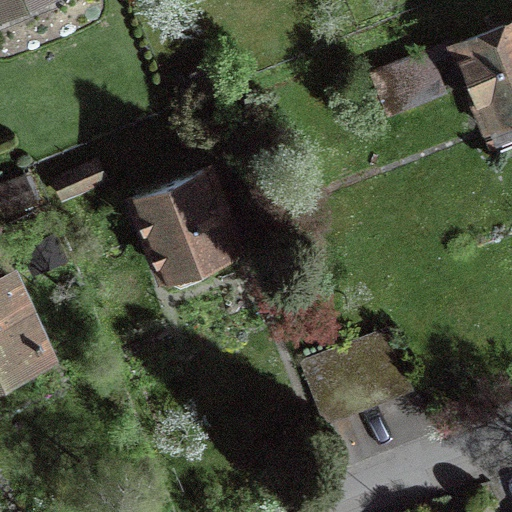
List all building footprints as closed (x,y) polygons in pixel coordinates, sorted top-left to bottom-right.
[(511,21),(458,43),(501,148),(511,143),(511,21)] [(93,147),(36,170),(48,199),(98,179),(91,162),(98,159),(93,147)] [(206,167),(134,195),(164,271),(236,243),(206,167)] [(32,171),(0,184),(0,210),(0,211),(42,193),(32,171)] [(44,224),(22,232),(36,265),(57,256),(44,224)] [(0,361),(37,345),(9,281),(0,284),(0,361)] [(333,349),(354,405),(406,385),(385,329),(333,349)] [(354,405),(333,349),(302,361),(323,417),(354,405)]
